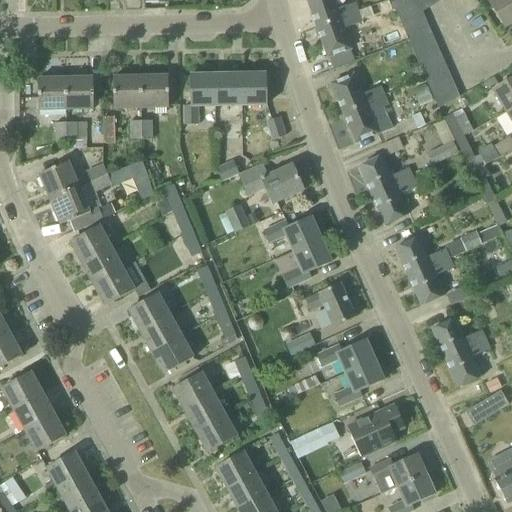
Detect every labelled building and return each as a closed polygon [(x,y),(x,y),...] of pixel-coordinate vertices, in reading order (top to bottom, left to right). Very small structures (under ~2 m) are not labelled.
[(307,0),(317,28),(358,14),(355,4),(336,11),(332,0),(307,0)] [(410,0),(397,0),(391,4),(399,23),(417,15),(415,11),(416,11),(417,10),(410,0)] [(427,4),(424,0),(410,0),(417,10),(427,4)] [(511,24),(511,0),(493,0),(488,4),(504,30),(511,24)] [(358,14),(317,28),(327,58),(350,50),(343,30),(362,23),(358,14)] [(417,15),(399,23),(404,34),(422,26),(417,15)] [(408,44),(430,35),(426,24),(422,26),(404,34),(408,44)] [(413,55),(435,45),(430,35),(408,44),(413,55)] [(417,65),(440,56),(435,45),(413,55),(417,65)] [(422,76),(444,66),(440,56),(417,65),(422,76)] [(427,86),(449,77),(444,66),(422,76),(427,86)] [(239,77),(240,108),(265,107),(264,76),(239,77)] [(343,114),(383,96),(379,87),(361,95),(352,76),(330,85),(343,114)] [(197,109),(214,108),(214,77),(189,78),(189,107),(182,107),(182,127),(198,126),(197,109)] [(214,108),(240,108),(239,77),(214,77),(214,108)] [(431,97),(453,87),(449,77),(427,86),(431,97)] [(140,79),(140,110),(167,109),(167,78),(140,79)] [(113,110),(140,110),(140,79),(112,79),(113,110)] [(505,114),(511,109),(511,79),(492,92),(505,114)] [(38,112),(65,111),(65,80),(38,81),(38,112)] [(65,80),(65,111),(92,111),(91,80),(65,80)] [(453,87),(431,97),(437,110),(458,98),(453,87)] [(383,96),(343,114),(356,143),(378,134),(369,114),(387,106),(383,96)] [(466,107),(457,111),(466,132),(475,128),(466,107)] [(407,138),(431,127),(424,112),(400,124),(407,138)] [(457,147),(465,143),(451,115),(443,119),(457,147)] [(103,145),(114,145),(113,118),(101,118),(103,145)] [(279,120),(264,124),(269,141),(284,137),(279,120)] [(129,141),(140,141),(140,123),(128,123),(129,141)] [(140,123),(140,141),(151,141),(151,123),(140,123)] [(54,143),(66,142),(65,124),(54,125),(54,143)] [(65,124),(66,142),(76,142),(76,124),(65,124)] [(431,167),(458,155),(452,142),(426,155),(431,167)] [(470,174),(483,167),(478,156),(473,159),(465,143),(457,147),(470,174)] [(371,197),(411,179),(407,170),(389,178),(380,159),(358,168),(371,197)] [(107,175),(90,182),(94,193),(110,186),(112,191),(146,176),(140,161),(107,175)] [(220,184),(239,175),(232,161),(214,169),(220,184)] [(48,200),(77,188),(67,163),(37,175),(48,200)] [(90,182),(107,175),(102,165),(86,172),(90,182)] [(266,179),(261,167),(238,177),(247,198),(265,190),(272,206),(303,192),(291,167),(266,179)] [(484,201),(492,196),(484,179),(488,177),(483,167),(470,174),(484,201)] [(411,179),(371,197),(384,226),(406,217),(397,196),(415,188),(411,179)] [(171,214),(181,209),(172,186),(161,191),(171,214)] [(87,211),(77,188),(48,200),(59,226),(73,220),(78,231),(102,221),(96,207),(87,211)] [(492,196),(484,201),(497,228),(506,224),(492,196)] [(233,233),(247,227),(239,206),(225,212),(233,233)] [(180,236),(191,232),(181,209),(171,214),(180,236)] [(280,213),(258,224),(268,245),(286,236),(294,253),(320,241),(310,218),(287,228),(280,213)] [(80,265),(110,248),(98,227),(68,243),(80,265)] [(476,235),(480,245),(501,237),(496,227),(476,235)] [(511,258),(511,236),(509,231),(501,236),(511,258)] [(191,232),(180,236),(190,259),(200,255),(191,232)] [(452,259),(481,247),(480,245),(476,235),(475,233),(459,239),(461,244),(448,249),(452,259)] [(53,244),(59,255),(71,249),(65,238),(53,244)] [(408,278),(447,260),(443,251),(425,259),(417,239),(395,249),(408,278)] [(320,241),(294,253),(300,268),(282,276),(287,290),(311,279),(309,274),(330,264),(320,241)] [(92,286),(122,270),(110,248),(80,265),(92,286)] [(447,260),(408,278),(421,307),(443,297),(434,278),(452,270),(447,260)] [(205,295),(216,291),(206,268),(195,272),(205,295)] [(122,270),(92,286),(104,308),(134,291),(122,270)] [(354,318),(340,285),(318,295),(318,294),(303,300),(309,314),(324,307),(333,328),(354,318)] [(214,317),(225,313),(216,291),(205,295),(214,317)] [(140,334),(169,318),(158,297),(128,313),(140,334)] [(225,313),(214,317),(223,340),(234,336),(225,313)] [(152,355),(181,339),(169,318),(140,334),(152,355)] [(444,360),(485,341),(480,332),(463,340),(454,320),(431,330),(444,360)] [(8,335),(0,340),(0,369),(21,358),(8,335)] [(291,357),(314,347),(308,335),(285,345),(291,357)] [(181,339),(152,355),(163,376),(193,360),(181,339)] [(344,374),(373,361),(365,341),(340,352),(337,345),(315,356),(321,369),(339,361),(344,374)] [(485,341),(444,360),(457,389),(480,379),(471,359),(489,351),(485,341)] [(241,384),(252,379),(244,359),(229,365),(225,370),(231,383),(239,379),(241,384)] [(373,361),(344,374),(350,387),(332,395),(338,409),(361,399),(358,391),(382,381),(373,361)] [(13,411),(41,395),(29,374),(0,390),(13,411)] [(183,413),(212,397),(200,376),(171,392),(183,413)] [(297,396),(318,386),(314,377),(293,386),(297,396)] [(249,404),(261,399),(252,379),(241,384),(249,404)] [(25,432),(53,417),(41,395),(13,411),(25,432)] [(195,434),(224,418),(212,397),(183,413),(195,434)] [(261,399),(249,404),(258,424),(269,419),(261,399)] [(366,418),(346,428),(361,460),(376,453),(398,443),(394,433),(404,428),(395,406),(366,418)] [(53,417),(25,432),(37,454),(65,438),(53,417)] [(224,418),(195,434),(206,455),(235,439),(224,418)] [(318,430),(290,444),(297,460),(326,446),(318,430)] [(285,451),(276,434),(268,439),(277,455),(285,451)] [(289,478),(298,474),(285,451),(277,455),(289,478)] [(57,491),(86,475),(74,454),(45,470),(57,491)] [(226,492),(255,476),(243,455),(215,470),(226,492)] [(396,489),(425,476),(416,456),(391,468),(388,461),(369,469),(375,483),(390,476),(396,489)] [(343,486),(365,476),(359,462),(337,472),(343,486)] [(507,506),(511,503),(511,472),(494,482),(507,506)] [(301,501),(310,497),(298,474),(289,478),(301,501)] [(68,511),(70,511),(97,496),(86,475),(57,491),(68,511)] [(237,511),(239,511),(266,497),(255,476),(226,492),(237,511)] [(425,476),(396,489),(402,501),(386,509),(387,511),(412,511),(410,507),(434,496),(425,476)] [(18,478),(5,486),(18,508),(31,501),(18,478)] [(17,511),(14,507),(12,509),(11,508),(15,505),(2,486),(0,486),(0,508),(2,511),(17,511)] [(106,511),(97,496),(70,511),(68,511),(106,511)] [(274,511),(266,497),(239,511),(274,511)] [(317,511),(310,497),(301,501),(307,511),(317,511)]
